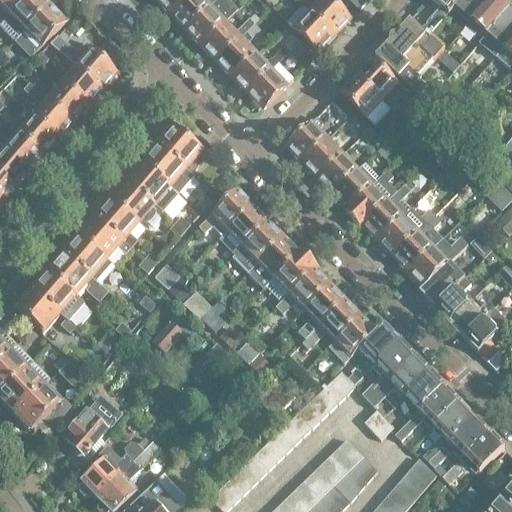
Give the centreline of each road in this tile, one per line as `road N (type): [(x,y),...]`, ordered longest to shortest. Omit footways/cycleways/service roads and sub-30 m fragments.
road 1 (residential): [(511,422),(262,158)]
road 2 (residential): [(0,281),(185,79)]
road 3 (residential): [(262,158),(404,0)]
